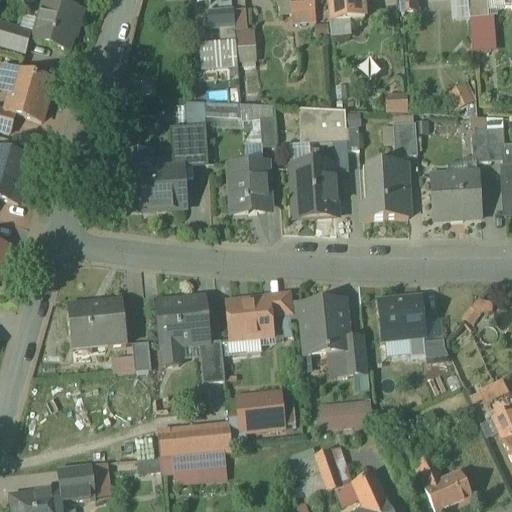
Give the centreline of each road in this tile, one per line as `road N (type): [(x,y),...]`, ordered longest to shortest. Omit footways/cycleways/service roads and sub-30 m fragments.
road 1 (residential): [(54,247),(353,272),(511,268)]
road 2 (residential): [(121,0),(54,247)]
road 3 (residential): [(54,247),(0,423)]
